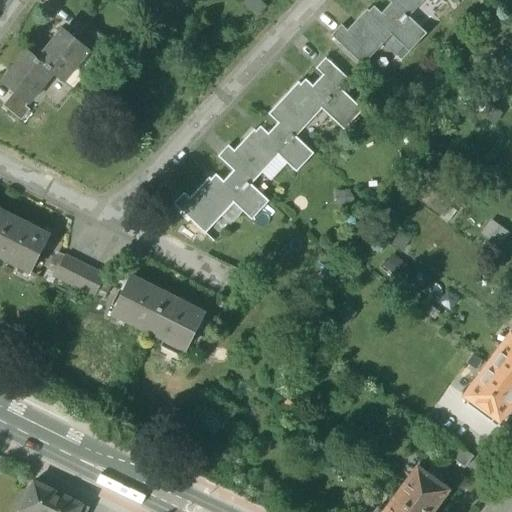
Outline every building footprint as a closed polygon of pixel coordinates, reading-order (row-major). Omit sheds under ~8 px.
[(263,5),(258,0),(245,0),(242,4),(253,15),(263,5)] [(371,9),(348,33),(342,27),(332,38),(363,68),(391,38),(408,55),(425,37),(407,21),(426,0),(444,0),(453,8),(460,0),(385,0),(392,6),(385,13),(380,9),(375,14),(371,9)] [(106,41),(88,26),(77,40),(92,52),(95,54),(106,41)] [(41,61),(40,62),(55,74),(66,83),(92,52),(77,40),(66,31),(41,61)] [(29,52),(4,83),(15,93),(30,105),(55,74),(40,62),(41,61),(29,52)] [(209,179),(189,200),(183,195),(173,205),(205,235),(233,205),(250,222),(268,203),(250,187),(277,158),(295,174),(312,156),(295,139),(322,110),(344,131),(361,112),(339,91),(348,82),(326,61),(317,71),(324,78),(314,89),(308,83),(303,88),(299,84),(269,115),(279,124),(269,135),(264,130),(259,135),(255,131),(235,152),(229,146),(219,157),(234,172),(223,184),(217,179),(213,183),(209,179)] [(30,105),(15,93),(3,108),(22,123),(34,108),(30,105)] [(489,105),(481,117),(494,126),(502,114),(489,105)] [(48,236),(0,211),(0,255),(10,261),(8,265),(27,275),(48,236)] [(398,230),(389,242),(401,251),(410,239),(398,230)] [(104,277),(65,257),(56,276),(95,296),(104,277)] [(367,271),(358,283),(371,292),(379,280),(367,271)] [(204,314),(130,277),(113,312),(114,312),(111,317),(131,327),(133,322),(165,338),(161,346),(181,357),(185,349),(186,349),(204,314)] [(511,335),(466,396),(470,400),(466,405),(490,423),(495,417),(499,421),(510,406),(511,407),(511,335)] [(181,357),(161,346),(156,356),(176,366),(181,357)] [(226,400),(211,421),(222,429),(237,408),(226,400)] [(288,402),(272,422),(283,431),(299,411),(288,402)] [(473,457),(453,441),(444,452),(464,468),(473,457)] [(239,463),(227,479),(236,486),(248,470),(239,463)] [(426,475),(417,468),(384,511),(432,511),(442,498),(445,498),(447,497),(449,495),(450,492),(450,489),(448,487),(446,485),(443,485),(441,485),(433,480),(437,475),(430,469),(426,475)] [(49,511),(58,494),(34,482),(21,510),(25,511),(49,511)] [(78,511),(82,505),(58,494),(49,511),(78,511)]
